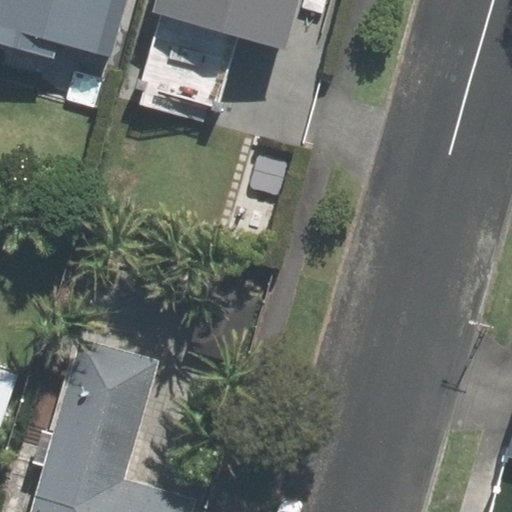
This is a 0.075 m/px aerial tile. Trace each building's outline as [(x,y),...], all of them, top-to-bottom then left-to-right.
[(0,0),(0,20),(110,52),(125,0),(0,0)] [(172,0),(282,33),(292,0),(172,0)] [(244,365),(264,294),(215,280),(194,351),(244,365)] [(164,363),(89,343),(40,511),(197,511),(200,502),(131,481),(164,363)] [(0,469),(6,451),(0,449),(0,441),(23,373),(0,365),(0,469)]
